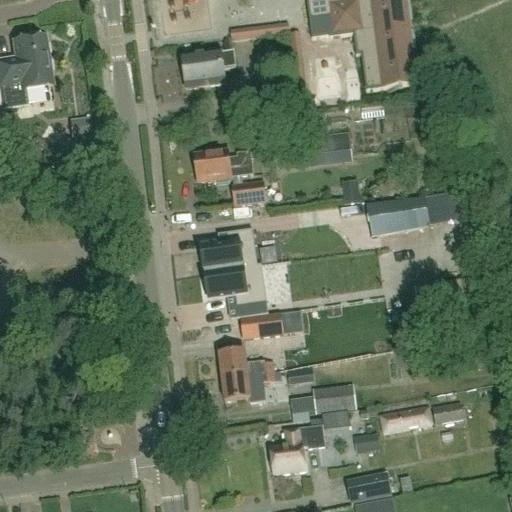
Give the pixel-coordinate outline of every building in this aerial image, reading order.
[(312,43),(330,41),(354,37),(357,59),(362,58),(367,94),(418,87),(406,0),(310,0),(311,4),(307,5),(312,43)] [(232,43),(291,36),(289,27),(231,34),(232,43)] [(45,39),(13,44),(16,61),(0,63),(0,92),(3,111),(27,108),(25,92),(52,88),(45,39)] [(226,86),(224,72),(237,71),(234,53),(222,54),(183,60),(187,92),(226,86)] [(297,84),(299,101),(297,101),(299,114),(310,112),(306,83),(297,84)] [(295,88),(282,90),(285,116),(299,114),(295,88)] [(257,95),(227,98),(228,113),(259,110),(257,95)] [(168,153),(191,149),(185,118),(163,122),(168,153)] [(229,154),(195,158),(198,185),(216,183),(217,186),(230,185),(230,182),(232,181),(232,180),(253,177),(250,156),(238,157),(239,161),(230,162),(229,154)] [(264,186),(263,186),(232,190),(235,210),(267,206),(264,186)] [(364,186),(351,189),(356,210),(369,207),(364,186)] [(205,277),(262,268),(258,268),(253,233),(226,237),(227,248),(202,251),(205,277)] [(382,255),(310,265),(311,273),(296,275),(300,305),(387,293),(382,255)] [(234,299),(236,311),(267,307),(262,268),(205,277),(209,303),(234,299)] [(480,280),(415,290),(420,319),(484,309),(480,280)] [(248,378),(248,377),(261,376),(260,367),(247,368),(245,355),(219,357),(222,381),(248,378)] [(248,378),(222,381),(224,405),(250,402),(249,391),(264,390),(264,386),(284,385),(283,373),(261,376),(248,377),(248,378)] [(316,418),(357,414),(354,387),(313,392),(316,418)] [(436,428),(463,422),(459,405),(433,410),(436,428)] [(429,410),(381,419),(385,437),(432,427),(429,410)] [(286,435),(287,449),(270,451),(274,478),(306,474),(304,452),(325,450),(323,430),(286,435)] [(349,467),(363,466),(362,448),(348,449),(349,467)] [(347,485),(351,507),(392,499),(387,476),(347,485)]
